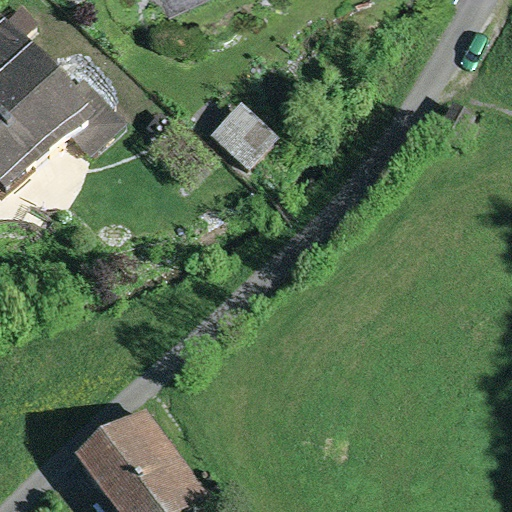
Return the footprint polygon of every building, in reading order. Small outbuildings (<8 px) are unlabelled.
[(164,0),(170,12),(195,0),(164,0)] [(66,93),(1,21),(0,21),(0,199),(7,207),(76,144),(92,162),(130,128),(84,77),(66,93)] [(134,88),(128,95),(157,121),(163,115),(134,88)] [(438,140),(458,150),(473,120),(453,110),(438,140)] [(243,111),(212,143),(250,178),(280,146),(243,111)] [(148,421),(79,471),(108,511),(200,511),(210,506),(148,421)]
